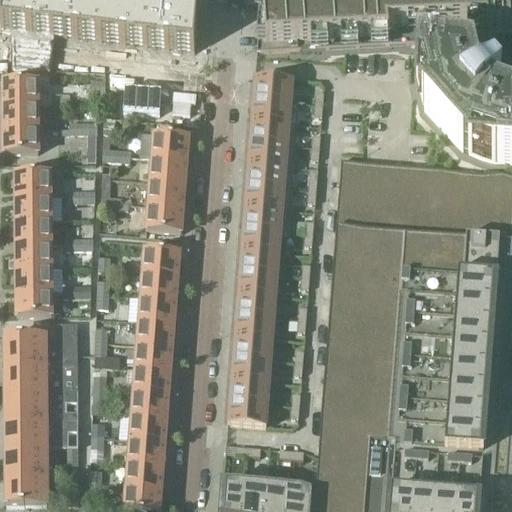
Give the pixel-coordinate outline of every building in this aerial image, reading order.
[(182,0),(4,0),(1,32),(11,34),(12,77),(50,76),(54,39),(194,56),(199,2),(182,0)] [(508,0),(244,0),(244,4),(260,6),(260,12),(256,56),(488,40),(488,32),(511,30),(508,0)] [(418,60),(417,80),(423,106),(424,112),(424,113),(462,154),(463,154),(459,165),(466,167),(479,159),(495,163),(498,164),(511,164),(511,109),(508,108),(509,105),(509,104),(498,92),(499,91),(490,82),(481,88),(477,92),(468,83),(475,82),(476,81),(472,63),(418,57),(418,60)] [(254,81),(252,103),(291,106),(293,84),(254,81)] [(105,97),(105,84),(91,83),(90,96),(105,97)] [(3,85),(2,85),(2,109),(37,109),(51,109),(51,98),(37,98),(36,85),(8,85),(3,85)] [(316,97),(315,109),(323,110),(324,98),(316,97)] [(69,98),(51,98),(51,109),(51,110),(69,110),(69,98)] [(252,103),(251,125),(296,129),(298,106),(291,106),(252,103)] [(37,109),(2,109),(2,133),(37,133),(37,109)] [(315,109),(314,121),(322,121),(323,110),(315,109)] [(251,125),(249,147),(295,151),(296,129),(251,125)] [(37,133),(2,133),(2,158),(37,157),(37,133)] [(142,137),(140,161),(151,162),(186,165),(188,141),(184,141),(153,138),(142,137)] [(312,140),(311,152),(319,152),(320,141),(312,140)] [(95,167),(96,147),(87,147),(86,166),(95,167)] [(249,147),(247,169),(293,172),(295,151),(249,147)] [(133,161),(133,155),(103,152),(102,159),(133,161)] [(311,152),(311,164),(318,164),(319,152),(311,152)] [(132,168),(133,161),(102,159),(102,166),(103,166),(114,167),(132,168)] [(151,162),(149,186),(184,189),(186,165),(151,162)] [(311,493),(309,511),(511,511),(511,176),(458,173),(415,169),(341,164),(331,292),(316,482),(315,493),(311,493)] [(103,166),(102,183),(111,184),(111,167),(103,166)] [(247,169),(246,190),(291,194),(293,172),(247,169)] [(15,201),(50,201),(50,177),(15,177),(15,201)] [(309,183),(308,195),(316,196),(317,184),(309,183)] [(149,186),(147,210),(182,213),(184,189),(149,186)] [(246,190),(244,212),(290,215),(291,194),(246,190)] [(308,195),(307,207),(315,207),(316,196),(308,195)] [(101,200),(100,213),(128,215),(129,202),(110,201),(101,200)] [(50,201),(15,201),(15,225),(50,225),(50,201)] [(182,213),(147,210),(145,234),(180,237),(182,213)] [(244,212),(242,234),(281,237),(288,238),(290,215),(244,212)] [(50,249),(50,225),(15,225),(15,249),(50,249)] [(306,226),(305,238),(313,239),(313,227),(306,226)] [(242,234),(241,255),(279,258),(281,237),(242,234)] [(305,238),(304,250),(312,251),(313,239),(305,238)] [(51,273),(50,249),(15,249),(16,273),(51,273)] [(142,278),(177,281),(178,257),(144,254),(142,278)] [(241,255),(239,276),(278,279),(279,258),(241,255)] [(110,262),(98,261),(98,275),(110,276),(110,262)] [(302,269),(301,281),(309,282),(310,270),(302,269)] [(51,297),(51,273),(16,273),(16,297),(51,297)] [(239,276),(237,298),(276,301),(278,279),(239,276)] [(177,281),(142,278),(140,302),(175,304),(177,281)] [(301,281),(301,293),(308,294),(309,282),(301,281)] [(110,286),(98,285),(97,285),(96,299),(109,300),(110,286)] [(51,321),(51,297),(16,297),(16,321),(51,321)] [(237,298),(236,319),(274,322),(276,301),(237,298)] [(108,314),(109,300),(96,299),(96,313),(108,314)] [(175,304),(140,302),(138,325),(173,328),(175,304)] [(299,312),(298,324),(306,325),(307,313),(299,312)] [(236,319),(234,341),(273,344),(274,322),(236,319)] [(298,324),(297,336),(305,337),(306,325),(298,324)] [(138,325),(136,349),(171,352),(173,328),(138,325)] [(77,371),(77,329),(55,328),(55,336),(55,341),(55,371),(77,371)] [(108,333),(95,333),(94,347),(107,347),(108,333)] [(3,340),(3,371),(55,371),(55,341),(42,341),(3,340)] [(234,341),(232,362),(271,365),(273,344),(234,341)] [(106,361),(107,347),(94,347),(94,361),(106,361)] [(171,352),(136,349),(134,373),(169,376),(171,352)] [(296,355),(295,367),(302,368),(303,356),(296,355)] [(119,361),(106,361),(94,361),(93,375),(106,375),(119,375),(119,361)] [(232,362),(231,384),(269,387),(271,365),(232,362)] [(295,367),(294,379),(302,380),(302,368),(295,367)] [(77,399),(77,371),(55,371),(3,371),(3,400),(77,399)] [(169,376),(134,373),(133,397),(167,399),(169,376)] [(105,394),(106,380),(93,380),(92,394),(105,394)] [(231,384),(229,405),(268,408),(269,387),(231,384)] [(104,409),(105,394),(92,394),(92,408),(93,408),(104,409)] [(167,399),(133,397),(131,421),(165,423),(167,399)] [(77,399),(3,400),(4,425),(77,425),(78,425),(77,399)] [(292,399),(291,410),(299,411),(300,399),(292,399)] [(229,405),(227,428),(241,429),(266,431),(268,408),(229,405)] [(92,408),(91,418),(106,419),(107,409),(104,409),(93,408),(92,408)] [(291,410),(290,422),(298,423),(299,411),(291,410)] [(131,421),(129,444),(164,447),(165,423),(131,421)] [(77,425),(4,425),(4,453),(43,453),(65,453),(78,453),(78,436),(77,436),(77,425)] [(104,429),(92,428),(92,442),(103,443),(104,429)] [(92,442),(91,455),(103,456),(103,443),(92,442)] [(129,444),(127,468),(162,471),(164,447),(129,444)] [(236,451),(236,459),(248,460),(248,452),(236,451)] [(248,452),(248,460),(260,461),(260,453),(248,452)] [(43,453),(4,453),(4,482),(43,481),(43,453)] [(78,453),(65,453),(65,470),(78,469),(78,453)] [(279,455),(279,462),(291,463),(291,455),(279,455)] [(291,455),(291,463),(303,464),(303,456),(291,455)] [(127,468),(125,492),(160,494),(162,471),(127,468)] [(101,475),(90,475),(89,493),(100,494),(101,475)] [(43,481),(4,482),(4,510),(44,510),(43,481)] [(245,488),(243,511),(265,511),(267,490),(268,490),(269,482),(245,481),(244,488),(245,488)] [(289,491),(286,511),(309,511),(311,493),(312,486),(288,484),(288,491),(289,491)] [(223,486),(220,511),(243,511),(245,488),(244,488),(223,486)] [(267,490),(265,511),(286,511),(289,491),(288,491),(268,490),(267,490)] [(158,511),(160,494),(125,492),(123,511),(158,511)] [(78,510),(78,493),(66,493),(66,510),(78,510)] [(100,508),(100,494),(89,493),(89,503),(89,508),(90,508),(100,508)]
